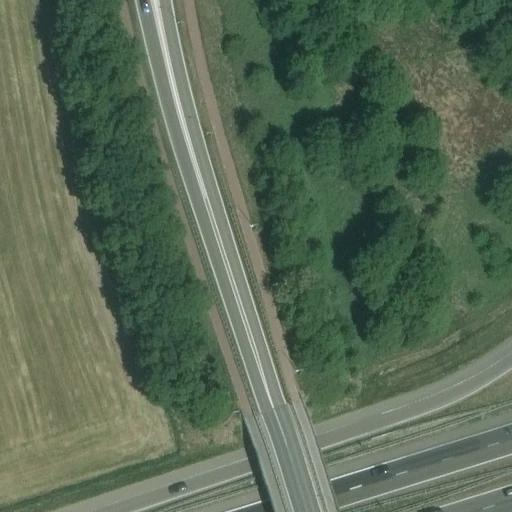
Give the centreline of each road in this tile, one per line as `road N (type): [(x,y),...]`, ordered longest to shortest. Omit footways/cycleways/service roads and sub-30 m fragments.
road 1 (tertiary): [(301,511),(163,48)]
road 2 (motorway): [(511,363),(458,399),(137,511)]
road 3 (motorway): [(511,439),(278,511)]
